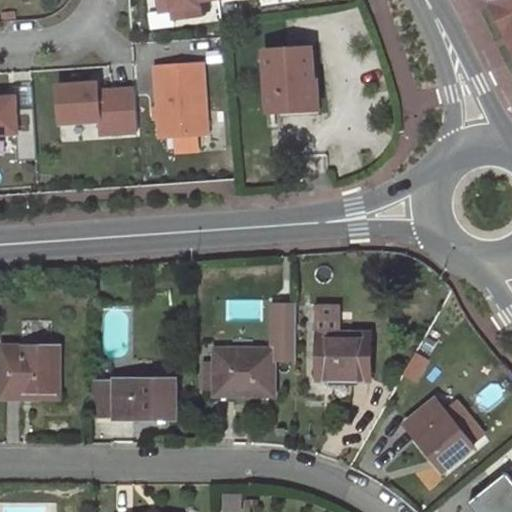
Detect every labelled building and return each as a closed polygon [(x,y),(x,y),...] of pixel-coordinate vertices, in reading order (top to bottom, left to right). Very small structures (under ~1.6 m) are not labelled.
[(157,0),(159,12),(173,10),(174,20),(201,16),(199,1),(209,0),(157,0)] [(501,0),(493,2),(500,18),(506,18),(501,0)] [(511,0),(501,0),(506,18),(500,18),(511,43),(511,0)] [(316,106),(313,49),(268,51),(271,109),(316,106)] [(204,65),(156,68),(161,137),(208,134),(204,65)] [(88,84),(58,86),(60,123),(100,121),(101,135),(138,132),(135,89),(99,91),(99,87),(88,88),(88,84)] [(15,98),(1,98),(1,103),(34,101),(33,86),(14,87),(15,98)] [(0,133),(17,132),(19,161),(38,159),(34,101),(1,103),(1,98),(0,98),(0,133)] [(273,306),(273,349),(275,349),(275,359),(296,359),(296,306),(273,306)] [(319,319),(319,333),(334,333),(334,319),(319,319)] [(334,333),(319,333),(319,382),(370,382),(370,333),(334,333)] [(60,346),(4,346),(4,399),(60,399),(60,346)] [(216,395),(234,395),(274,395),(274,384),(275,359),(275,349),(273,349),(216,349),(216,395)] [(116,419),(116,380),(92,380),(92,419),(116,419)] [(178,380),(116,380),(116,419),(177,419),(178,380)] [(473,445),(445,411),(436,399),(405,425),(444,473),(475,448),(473,445)] [(457,402),(445,411),(473,445),(484,436),(457,402)] [(511,511),(511,478),(507,472),(476,497),(487,510),(484,511),(511,511)]
